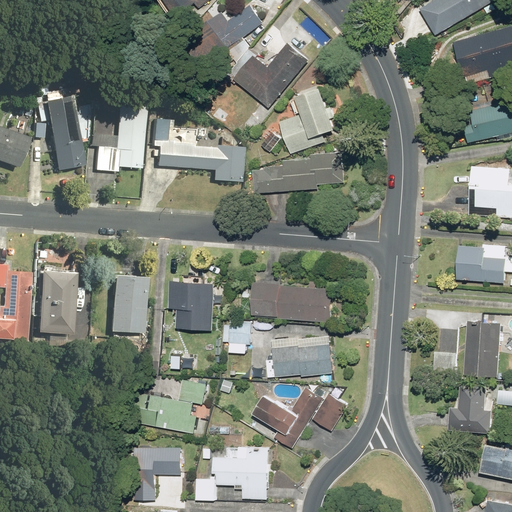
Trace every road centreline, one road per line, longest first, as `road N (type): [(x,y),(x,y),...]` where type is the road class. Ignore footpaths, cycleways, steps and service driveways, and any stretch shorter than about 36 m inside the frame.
road 1 (residential): [(0,213),(398,243)]
road 2 (tertiary): [(333,0),(380,62),(396,104),(398,243)]
road 3 (tertiary): [(312,511),(318,487),(370,426),(388,376)]
road 4 (tertiary): [(388,376),(402,428),(443,511)]
road 5 (tertiary): [(398,243),(388,376)]
